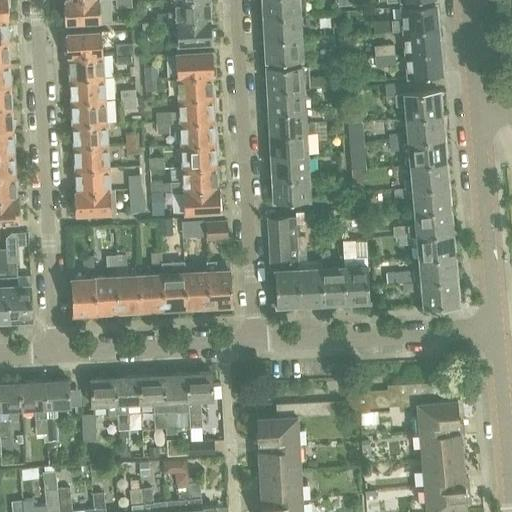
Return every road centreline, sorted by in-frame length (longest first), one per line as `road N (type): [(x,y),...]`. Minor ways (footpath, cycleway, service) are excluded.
road 1 (residential): [(36,0),(55,352)]
road 2 (residential): [(253,341),(235,0)]
road 3 (residential): [(253,341),(495,329)]
road 4 (residential): [(495,329),(478,116)]
road 5 (residential): [(55,352),(253,341)]
road 6 (residential): [(511,491),(495,329)]
